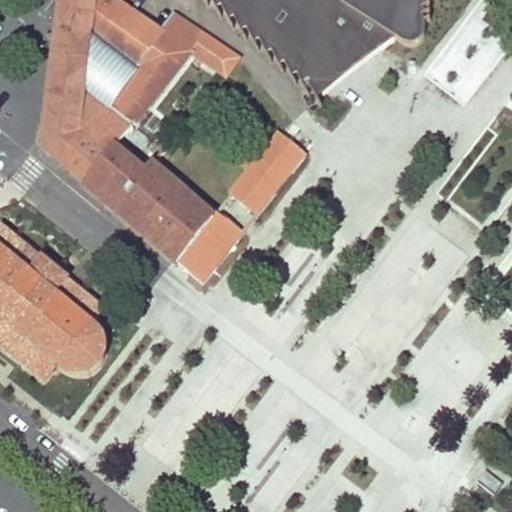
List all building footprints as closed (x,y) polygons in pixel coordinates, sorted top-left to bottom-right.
[(52,160),(84,187),(113,151),(131,129),(108,110),(135,73),(61,14),(71,0),(74,0),(83,6),(87,0),(59,0),(42,151),(52,160)] [(150,111),(188,60),(160,39),(176,17),(173,16),(160,34),(112,0),(87,0),(83,6),(74,0),(71,0),(61,14),(135,73),(108,110),(131,129),(147,109),(150,111)] [(252,39),(256,45),(262,42),(269,56),(275,54),(281,67),(288,65),(294,79),(299,77),(305,89),(312,85),(317,93),(388,36),(394,40),(401,45),(409,48),(417,48),(421,44),(426,39),(426,27),(423,19),(427,17),(423,11),(427,9),(424,4),(427,2),(425,0),(212,0),(217,10),(223,7),(229,23),(237,20),(243,34),(249,31),(252,39)] [(226,81),(240,61),(176,17),(160,39),(188,60),(193,55),(214,71),(226,81)] [(291,174),(306,156),(278,132),(265,150),(247,173),(230,194),(232,196),(257,217),(276,194),(273,192),(289,172),(291,174)] [(265,150),(254,142),(237,164),(247,173),(265,150)] [(113,151),(84,187),(113,211),(143,174),(113,151)] [(143,174),(113,211),(176,264),(212,221),(149,168),(143,174)] [(232,196),(216,215),(241,236),(257,217),(232,196)] [(212,221),(176,264),(201,286),(241,236),(216,215),(212,221)] [(0,229),(0,349),(45,386),(58,368),(66,376),(75,380),(82,381),(91,379),(97,375),(104,369),(107,359),(108,349),(107,341),(102,334),(95,329),(91,327),(104,311),(2,227),(0,229)] [(228,374),(240,356),(220,343),(208,361),(228,374)]
